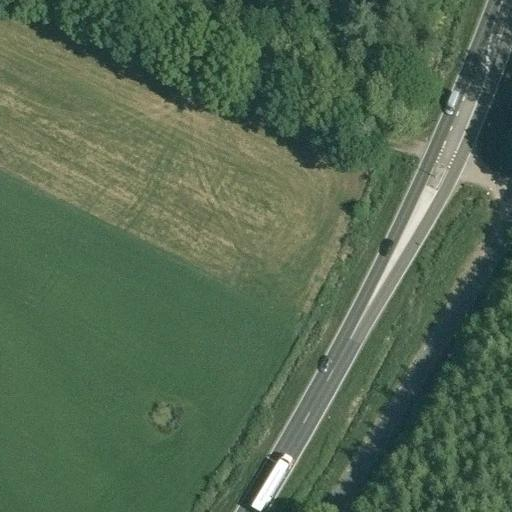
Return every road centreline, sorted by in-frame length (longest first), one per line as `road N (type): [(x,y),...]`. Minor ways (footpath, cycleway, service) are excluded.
road 1 (primary): [(253,511),(445,158),(506,0)]
road 2 (track): [(511,190),(97,0)]
road 3 (unclassified): [(332,511),(511,221)]
